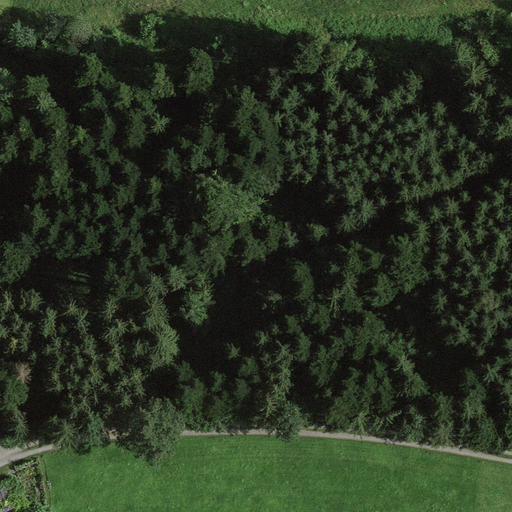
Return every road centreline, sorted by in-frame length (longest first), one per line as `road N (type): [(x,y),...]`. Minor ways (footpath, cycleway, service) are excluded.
road 1 (track): [(0,462),(99,433),(193,427),(361,433),(511,459)]
road 2 (track): [(99,433),(210,327)]
